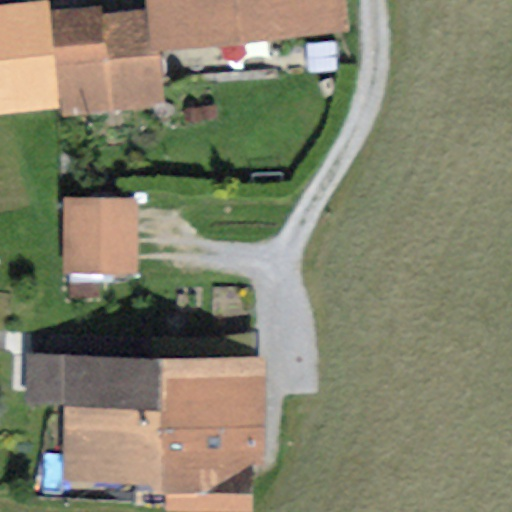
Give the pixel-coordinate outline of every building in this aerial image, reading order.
[(353,29),(349,0),(147,0),(148,7),(153,51),(163,50),(353,29)] [(61,111),(169,100),(163,50),(153,51),(148,7),(105,12),(104,2),(50,8),(59,94),(61,111)] [(0,100),(59,94),(50,8),(0,13),(0,100)] [(160,256),(160,180),(85,180),(85,256),(160,256)] [(164,390),(166,337),(30,333),(28,386),(68,387),(164,390)] [(269,340),(166,337),(164,390),(268,393),(269,340)] [(266,445),(268,393),(164,390),(68,387),(65,471),(167,474),(166,491),(256,494),(257,445),(266,445)]
